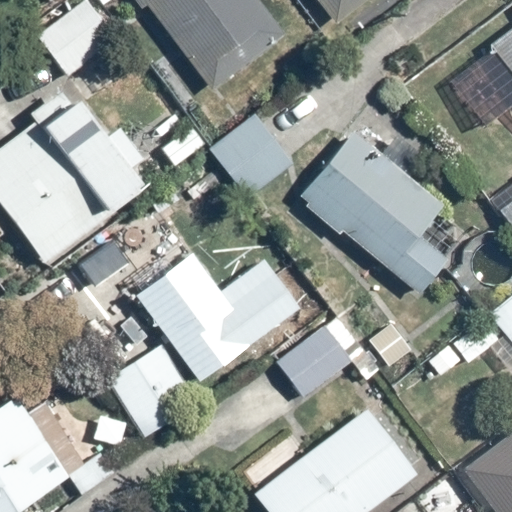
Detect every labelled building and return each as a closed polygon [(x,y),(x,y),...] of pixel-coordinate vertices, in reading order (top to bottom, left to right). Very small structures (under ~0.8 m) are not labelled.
[(112,37),(83,0),(81,0),(35,37),(64,75),(112,37)] [(137,0),(207,86),(278,29),(254,0),(137,0)] [(310,0),(325,24),(361,0),(310,0)] [(511,31),(488,49),(511,82),(511,31)] [(0,228),(8,222),(38,262),(136,187),(130,180),(141,171),(112,132),(101,141),(58,85),(22,113),(28,122),(0,143),(0,228)] [(289,161),(262,126),(252,112),(207,147),(245,196),(288,162),(289,161)] [(209,158),(185,124),(152,146),(176,181),(209,158)] [(469,227),(347,132),(295,199),(417,294),(469,227)] [(511,202),(500,212),(511,228),(511,202)] [(124,287),(161,337),(106,377),(149,434),(195,400),(187,388),(194,382),(294,308),(258,260),(215,291),(181,244),(124,287)] [(511,293),(485,315),(511,348),(511,293)] [(298,397),(346,363),(357,380),(373,369),(336,315),(318,329),(272,360),(298,397)] [(408,349),(388,320),(361,339),(381,367),(408,349)] [(0,404),(0,511),(13,511),(65,477),(11,398),(0,404)] [(363,408),(306,450),(291,429),(239,467),(254,488),(249,492),(263,511),(360,511),(412,474),(363,408)] [(511,511),(511,431),(461,471),(491,511),(511,511)]
